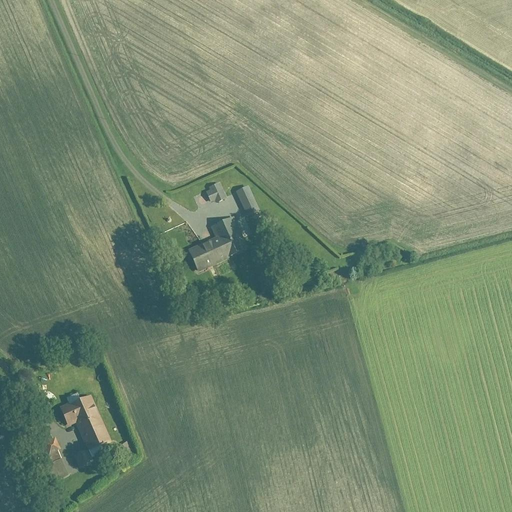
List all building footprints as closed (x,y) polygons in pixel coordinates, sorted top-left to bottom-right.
[(216,183),(186,194),(194,214),(223,203),(216,183)] [(251,190),(239,195),(246,215),(259,210),(251,190)] [(231,219),(209,227),(214,242),(188,251),(194,269),(243,252),(231,219)] [(294,246),(298,236),(277,229),(274,238),(294,246)] [(276,274),(257,280),(262,295),(281,289),(276,274)] [(114,444),(93,399),(62,414),(71,431),(78,428),(90,455),(114,444)] [(63,460),(47,429),(34,435),(50,467),(63,460)] [(85,453),(76,458),(81,469),(90,465),(85,453)] [(76,479),(69,463),(59,467),(66,484),(76,479)]
